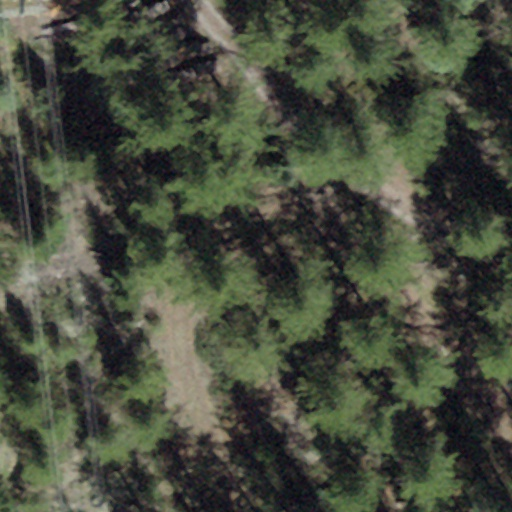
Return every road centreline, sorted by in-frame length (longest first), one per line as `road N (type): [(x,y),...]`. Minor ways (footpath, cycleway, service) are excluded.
road 1 (track): [(511,437),(340,230),(321,145)]
road 2 (track): [(321,145),(199,0)]
